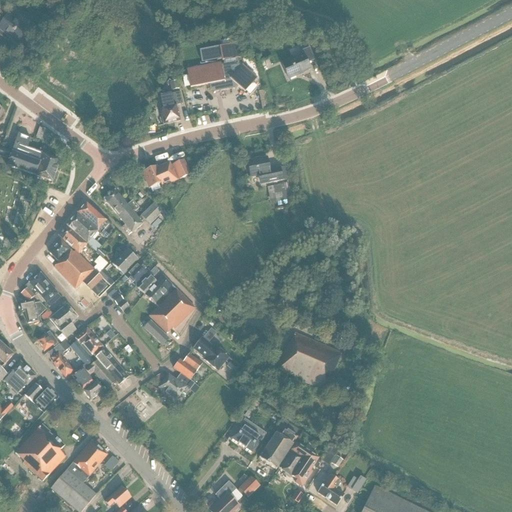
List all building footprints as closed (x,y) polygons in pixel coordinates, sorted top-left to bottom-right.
[(62,32),(68,37),(74,28),(79,32),(83,27),(78,24),(83,17),(77,12),(62,32)] [(0,36),(7,42),(10,38),(16,43),(26,29),(8,16),(0,26),(0,36)] [(44,16),(36,27),(47,35),(55,24),(44,16)] [(116,61),(121,65),(138,45),(143,49),(153,37),(142,29),(116,61)] [(237,59),(240,58),(237,45),(231,46),(230,41),(221,43),(222,48),(219,48),(222,64),(186,71),(188,77),(183,78),(185,87),(189,86),(190,89),(209,85),(210,89),(214,93),(234,89),(236,86),(244,93),(246,91),(250,94),(255,87),(252,84),(256,79),(242,67),(240,68),(239,67),(237,59)] [(301,51),(303,55),(282,64),(288,79),(298,75),(298,74),(309,69),(307,64),(314,61),(309,48),(301,51)] [(133,51),(117,70),(123,74),(138,55),(133,51)] [(57,68),(53,73),(91,99),(94,94),(97,96),(104,85),(62,56),(54,66),(57,68)] [(145,84),(138,76),(144,71),(138,64),(115,86),(128,100),(145,84)] [(171,91),(179,89),(177,81),(169,83),(171,91)] [(260,93),(264,107),(269,106),(266,92),(260,93)] [(171,95),(158,98),(161,110),(160,110),(164,126),(180,122),(178,116),(179,115),(178,115),(178,113),(178,112),(177,113),(176,106),(182,105),(180,93),(171,95)] [(39,128),(35,138),(41,140),(45,130),(39,128)] [(27,148),(30,139),(18,134),(11,153),(7,166),(35,176),(42,154),(43,154),(27,148)] [(0,156),(7,159),(10,152),(1,149),(0,150),(0,156)] [(42,154),(35,176),(52,182),(60,161),(42,154)] [(259,160),(259,158),(254,159),(255,161),(247,162),(250,178),(257,177),(259,186),(282,181),(280,168),(269,170),(267,159),(259,160)] [(156,167),(142,173),(149,189),(160,184),(162,188),(177,182),(190,176),(183,162),(172,167),(173,171),(172,172),(169,163),(157,169),(156,167)] [(267,188),(270,204),(294,199),(291,183),(267,188)] [(104,200),(125,226),(122,228),(128,236),(143,225),(133,214),(139,209),(133,201),(127,206),(115,191),(104,200)] [(107,222),(86,203),(77,213),(98,232),(107,222)] [(140,217),(150,226),(164,212),(155,203),(140,217)] [(98,232),(77,214),(67,226),(87,244),(92,239),(98,232)] [(58,236),(74,250),(75,249),(80,253),(87,245),(67,227),(58,236)] [(121,237),(118,241),(127,249),(128,249),(129,244),(121,237)] [(92,239),(87,244),(93,249),(96,252),(99,249),(101,247),(92,239)] [(71,251),(61,241),(49,253),(59,263),(71,251)] [(100,250),(96,254),(99,257),(102,260),(107,255),(100,250)] [(126,250),(111,265),(123,276),(138,261),(126,250)] [(54,268),(75,290),(83,283),(97,297),(106,287),(101,282),(103,279),(76,251),(73,254),(71,251),(59,263),(54,268)] [(108,265),(102,260),(99,257),(94,262),(97,265),(94,269),(99,274),(108,265)] [(150,273),(139,262),(125,277),(136,287),(144,280),(150,273)] [(108,264),(108,265),(99,274),(99,275),(106,281),(110,276),(107,273),(112,268),(108,264)] [(150,273),(144,280),(145,281),(138,289),(144,295),(156,283),(151,279),(153,277),(154,277),(159,272),(155,268),(150,273)] [(34,297),(33,296),(37,293),(46,304),(58,294),(40,274),(24,287),(27,290),(21,295),(27,302),(30,301),(34,297)] [(149,317),(167,335),(172,329),(174,330),(195,309),(162,276),(145,296),(158,308),(149,317)] [(114,290),(107,295),(111,300),(117,294),(114,290)] [(118,308),(124,302),(117,294),(111,300),(118,308)] [(132,308),(140,299),(137,296),(129,305),(132,308)] [(38,322),(41,322),(41,315),(46,310),(40,303),(34,305),(34,302),(21,305),(23,313),(25,313),(28,324),(38,322)] [(129,308),(124,302),(118,308),(122,313),(129,308)] [(50,320),(60,333),(58,335),(63,342),(76,331),(70,324),(77,318),(67,305),(50,320)] [(151,322),(144,329),(162,346),(169,339),(151,322)] [(75,339),(77,342),(91,358),(102,347),(87,329),(75,339)] [(36,342),(44,352),(53,345),(54,347),(58,344),(49,332),(36,342)] [(320,387),(345,398),(350,386),(331,378),(341,354),(295,334),(291,344),(289,343),(277,371),(320,389),(320,387)] [(205,359),(206,360),(215,349),(202,338),(193,349),(205,359)] [(65,341),(60,345),(65,351),(70,347),(65,341)] [(91,358),(77,342),(69,348),(84,366),(82,367),(81,367),(76,371),(77,373),(72,377),(82,391),(93,382),(90,377),(93,374),(88,368),(95,364),(90,358),(91,358)] [(0,343),(0,381),(7,375),(1,369),(13,356),(0,343)] [(62,359),(65,357),(62,354),(64,352),(58,345),(48,353),(52,359),(51,360),(54,364),(65,379),(73,372),(62,359)] [(98,361),(116,382),(119,386),(128,378),(103,348),(94,356),(98,361)] [(227,366),(234,372),(238,367),(216,348),(215,349),(206,360),(205,359),(204,360),(217,372),(225,362),(229,365),(227,366)] [(189,355),(183,363),(196,373),(202,365),(189,355)] [(180,375),(194,385),(196,382),(192,379),(196,373),(183,363),(180,360),(173,369),(181,374),(180,375)] [(95,364),(88,368),(93,374),(107,390),(116,382),(98,361),(95,364)] [(25,385),(26,386),(35,377),(20,362),(11,371),(12,372),(3,381),(17,395),(25,385)] [(194,385),(180,375),(176,381),(168,375),(159,388),(176,401),(186,388),(189,391),(194,395),(198,388),(194,385)] [(83,391),(90,401),(104,391),(96,381),(83,391)] [(42,392),(35,385),(25,396),(33,404),(39,398),(43,402),(40,405),(46,411),(49,408),(58,399),(47,388),(42,392)] [(247,405),(240,415),(249,421),(256,411),(247,405)] [(245,420),(231,440),(252,454),(266,434),(245,420)] [(9,453),(15,458),(17,456),(24,462),(23,464),(42,482),(65,458),(59,452),(65,446),(53,435),(51,437),(48,434),(50,433),(42,425),(20,449),(16,445),(9,453)] [(279,436),(276,434),(259,459),(276,471),(298,438),(284,429),(279,436)] [(316,446),(303,437),(298,443),(312,452),(316,446)] [(107,456),(91,442),(82,453),(72,464),(67,471),(59,480),(51,490),(64,502),(76,511),(82,511),(96,496),(83,485),(88,478),(98,467),(107,456)] [(295,484),(302,488),(313,472),(311,471),(319,459),(296,444),(290,451),(292,453),(281,470),(297,481),(295,484)] [(342,446),(329,444),(325,452),(321,461),(324,463),(329,466),(334,458),(342,446)] [(114,454),(105,463),(112,469),(120,460),(114,454)] [(342,462),(336,457),(331,464),(338,469),(342,462)] [(340,483),(329,476),(317,494),(337,507),(344,496),(335,490),(340,483)] [(358,481),(353,478),(347,488),(357,494),(357,495),(366,481),(360,477),(358,481)] [(240,492),(247,498),(258,486),(253,479),(240,492)] [(215,495),(220,501),(210,511),(233,511),(238,507),(228,497),(236,490),(228,482),(215,495)] [(362,511),(425,511),(375,487),(362,511)] [(105,503),(109,507),(114,503),(119,509),(131,498),(122,488),(105,503)] [(304,496),(297,491),(291,499),(298,504),(304,496)] [(286,500),(279,511),(281,511),(291,511),(296,506),(286,500)]
